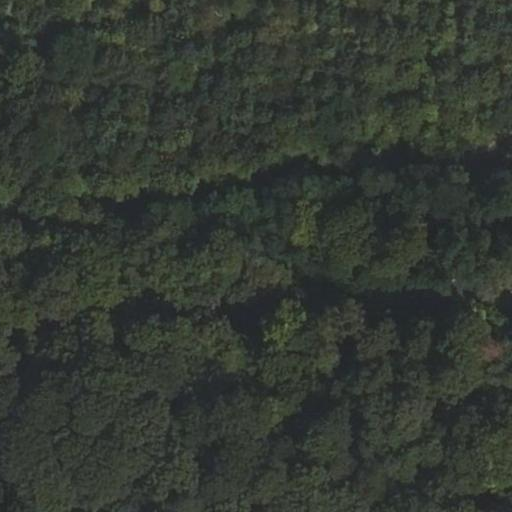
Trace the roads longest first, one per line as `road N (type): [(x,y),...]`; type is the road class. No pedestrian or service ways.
road 1 (track): [(0,229),(511,184)]
road 2 (tertiary): [(0,305),(511,283)]
road 3 (track): [(511,136),(384,193)]
